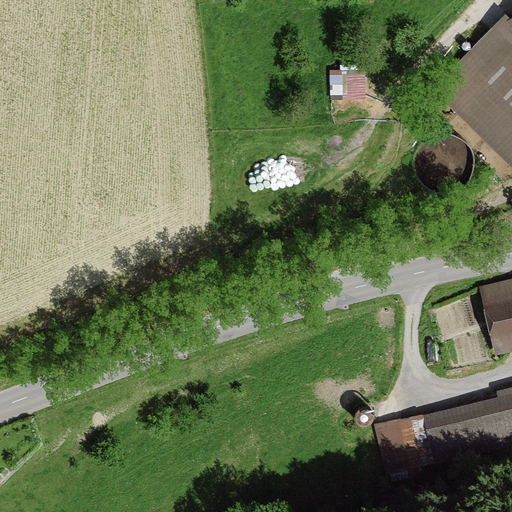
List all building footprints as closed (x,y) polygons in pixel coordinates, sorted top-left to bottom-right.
[(511,20),(443,88),(511,159),(511,20)] [(365,59),(330,61),(332,94),(366,93),(365,59)] [(460,189),(468,182),(473,173),(475,163),(473,152),(467,143),(459,136),(449,133),(438,132),(429,136),(421,141),(415,150),(413,159),(413,169),(416,178),(422,186),(431,191),(440,194),(450,193),(460,189)] [(511,351),(511,278),(481,284),(494,354),(511,351)] [(511,394),(481,404),(373,424),(391,472),(511,439),(511,394)]
